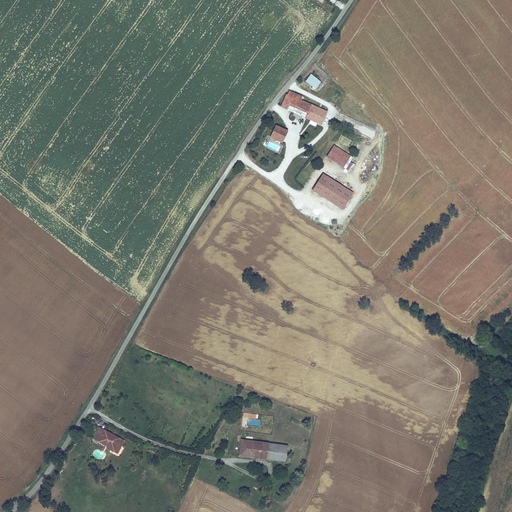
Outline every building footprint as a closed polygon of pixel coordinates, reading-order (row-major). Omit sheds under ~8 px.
[(320,83),(310,75),(304,82),(314,90),(320,83)] [(319,118),(324,107),(307,99),(306,103),(300,101),(301,97),(288,91),(286,96),(285,95),(279,108),(309,121),(310,119),(317,122),(319,118)] [(268,139),(281,145),(287,132),(275,126),(268,139)] [(352,159),(333,147),(325,158),(347,172),(352,164),(350,163),(352,159)] [(322,175),(311,192),(342,212),(353,194),(322,175)] [(113,449),(114,447),(118,440),(99,429),(93,440),(107,447),(108,448),(108,447),(113,449)] [(259,459),(266,460),(268,439),(263,438),(263,444),(252,442),(253,437),(253,436),(242,434),(242,436),(247,437),(245,458),(252,459),(253,456),(259,457),(259,459)] [(230,456),(245,458),(247,437),(242,436),(236,435),(235,440),(232,440),(230,456)] [(266,460),(284,462),(287,442),(268,439),(266,460)]
